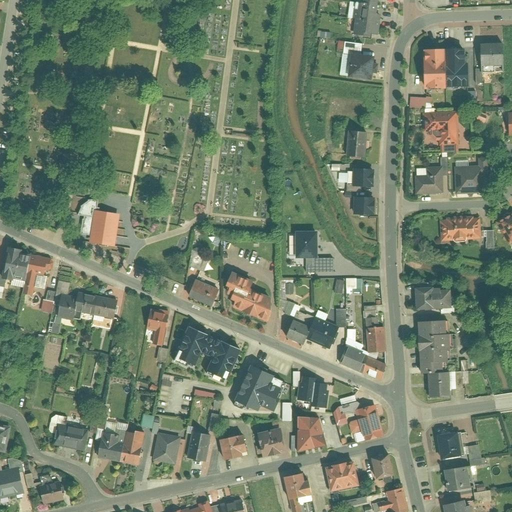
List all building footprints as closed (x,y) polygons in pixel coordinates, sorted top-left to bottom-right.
[(357,0),(354,33),(379,36),(381,15),(379,15),(380,0),(357,0)] [(508,41),(483,41),(484,72),(508,72),(508,41)] [(452,87),(451,47),(425,48),(426,87),(452,87)] [(470,47),(451,47),(452,87),(474,87),(474,62),(470,62),(470,47)] [(354,53),(351,76),(365,78),(372,79),(375,56),(354,53)] [(410,108),(432,108),(432,98),(410,98),(410,108)] [(479,112),(476,121),(485,124),(488,115),(479,112)] [(461,151),(459,113),(427,114),(428,130),(434,130),(433,133),(438,140),(443,140),(443,152),(461,151)] [(350,131),(348,155),(365,156),(368,133),(350,131)] [(481,165),(458,165),(459,193),(488,192),(487,173),(491,173),(491,157),(481,157),(481,165)] [(355,167),(355,186),(376,186),(377,168),(355,167)] [(428,175),(415,176),(416,194),(443,193),(442,167),(428,168),(428,175)] [(357,196),(356,214),(375,215),(377,197),(357,196)] [(120,214),(94,210),(90,246),(115,249),(120,214)] [(511,212),(498,220),(511,244),(511,212)] [(450,219),(444,219),(445,240),(485,237),(483,217),(478,217),(478,215),(449,217),(450,219)] [(323,230),(300,230),(301,257),(323,257),(323,230)] [(27,248),(13,245),(6,277),(17,280),(18,277),(30,280),(35,254),(26,252),(27,248)] [(188,266),(204,272),(210,256),(200,252),(201,249),(194,247),(188,266)] [(54,258),(35,254),(30,280),(27,293),(35,295),(40,273),(48,274),(49,270),(52,271),(55,267),(56,261),(54,258)] [(260,279),(237,270),(231,285),(235,287),(232,293),(237,295),(236,297),(241,299),(257,287),(260,279)] [(224,288),(200,278),(192,295),(217,305),(224,288)] [(340,278),(337,291),(345,293),(348,280),(340,278)] [(289,282),(289,293),(297,293),(297,282),(289,282)] [(439,286),(419,286),(420,308),(457,307),(456,288),(439,288),(439,286)] [(82,291),(81,298),(78,311),(98,315),(102,295),(82,291)] [(122,299),(102,295),(98,315),(118,318),(122,299)] [(81,298),(64,296),(60,317),(77,320),(78,311),(81,298)] [(253,310),(264,315),(269,303),(258,299),(253,310)] [(287,312),(298,316),(303,305),(292,300),(287,312)] [(149,327),(159,329),(156,342),(165,345),(173,311),(154,307),(149,327)] [(297,316),(289,335),(308,343),(310,338),(316,325),(297,316)] [(320,316),(316,325),(310,338),(333,348),(343,326),(320,316)] [(455,360),(453,319),(420,321),(422,372),(430,372),(448,371),(448,361),(455,360)] [(248,348),(193,323),(175,362),(192,369),(194,366),(199,368),(206,352),(217,357),(210,372),(227,379),(232,369),(237,371),(248,348)] [(370,327),(371,351),(390,350),(388,325),(370,327)] [(373,355),(349,345),(342,362),(366,371),(373,355)] [(391,362),(373,355),(366,371),(385,379),(391,362)] [(267,406),(279,412),(286,399),(284,398),(289,386),(279,382),(283,373),(256,361),(238,399),(264,412),(267,406)] [(457,371),(448,371),(430,372),(431,397),(458,396),(457,371)] [(164,376),(163,385),(171,386),(172,377),(164,376)] [(313,401),(312,406),(330,408),(332,390),(331,389),(332,383),(319,381),(320,377),(306,376),(305,382),(302,381),(300,399),(313,401)] [(214,399),(215,394),(196,389),(194,394),(214,399)] [(353,420),(352,422),(354,432),(357,433),(366,430),(369,439),(388,433),(379,403),(357,409),(360,418),(353,420)] [(141,428),(158,430),(159,423),(153,422),(154,416),(143,414),(141,428)] [(324,417),(301,415),(303,451),(336,443),(328,432),(324,417)] [(0,449),(9,452),(16,425),(0,421),(0,449)] [(61,422),(57,443),(89,450),(93,428),(61,422)] [(286,425),(262,432),(268,456),(292,449),(286,425)] [(123,433),(106,429),(100,456),(124,461),(128,444),(121,442),(123,433)] [(130,430),(128,444),(124,461),(143,465),(150,431),(142,429),(141,432),(130,430)] [(215,434),(194,430),(189,457),(209,461),(215,434)] [(442,433),(446,459),(469,455),(465,430),(442,433)] [(184,436),(162,432),(157,459),(179,463),(184,436)] [(249,434),(224,439),(228,459),(249,454),(249,451),(253,451),(249,434)] [(378,479),(397,475),(393,453),(374,457),(378,479)] [(362,486),(357,459),(327,465),(333,492),(362,486)] [(473,465),(448,469),(451,490),(476,486),(473,465)] [(23,466),(0,470),(0,498),(28,493),(23,466)] [(315,495),(312,480),(308,481),(307,472),(287,476),(292,499),(290,499),(292,511),(300,511),(302,511),(299,498),(315,495)] [(65,479),(42,484),(46,504),(69,499),(65,479)] [(487,482),(478,484),(479,491),(488,489),(487,482)] [(393,511),(406,511),(408,511),(411,511),(406,487),(389,490),(391,500),(381,502),(383,511),(393,509),(393,511)] [(346,507),(367,502),(366,497),(345,502),(346,507)] [(202,506),(194,509),(194,511),(216,511),(212,498),(201,502),(202,506)] [(470,499),(447,504),(448,511),(477,511),(475,504),(471,505),(470,499)] [(224,511),(248,511),(245,501),(224,506),(224,511)]
